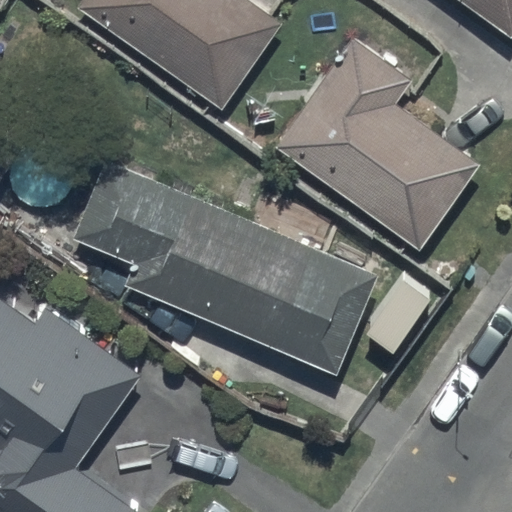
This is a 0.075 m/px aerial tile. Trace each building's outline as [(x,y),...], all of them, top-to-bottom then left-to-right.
[(88,0),(86,5),(225,101),(282,20),(252,0),(88,0)] [(511,0),(480,0),(511,22),(511,0)] [(412,75),(358,39),(286,143),(425,239),(482,158),(396,98),(412,75)] [(0,173),(21,143),(0,127),(0,173)] [(375,274),(115,167),(88,232),(147,256),(138,278),(339,361),(375,274)] [(39,325),(0,296),(0,511),(1,511),(140,511),(75,465),(140,373),(51,309),(39,325)]
